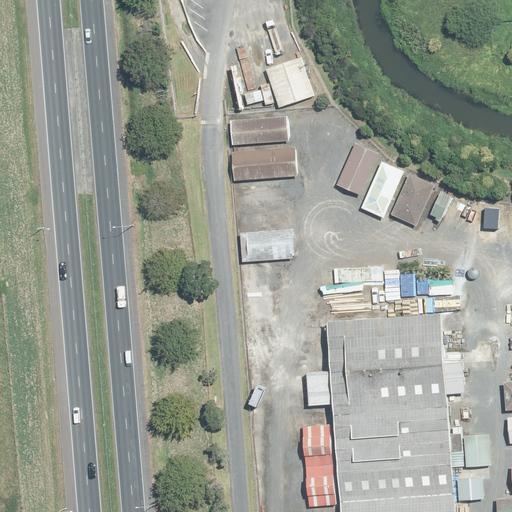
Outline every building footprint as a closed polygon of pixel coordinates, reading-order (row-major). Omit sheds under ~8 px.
[(315,95),(301,57),(266,70),(280,108),(315,95)] [(344,162),(357,129),(330,118),(325,131),(320,129),(313,145),(317,147),(314,154),(319,156),(316,165),(335,172),(339,160),(344,162)] [(288,120),(233,124),(235,148),(290,144),(288,120)] [(352,144),(333,188),(359,199),(378,155),(352,144)] [(293,150),(233,155),(235,186),(296,181),(293,150)] [(385,160),(365,205),(391,216),(410,171),(385,160)] [(419,177),(400,221),(425,232),(445,188),(419,177)] [(288,190),(237,194),(239,210),(289,206),(288,190)] [(506,208),(472,212),(476,259),(511,255),(506,208)] [(238,211),(238,235),(256,235),(256,237),(280,237),(280,235),(285,234),(284,210),(238,211)] [(244,242),(246,270),(292,266),(290,253),(302,252),(301,237),(244,242)] [(331,272),(333,304),(380,300),(377,268),(331,272)] [(247,276),(251,326),(278,324),(274,274),(247,276)] [(341,511),(452,511),(438,317),(327,325),(329,368),(332,405),(336,443),(338,471),(341,511)] [(309,407),(332,405),(329,368),(307,369),(309,407)] [(511,369),(497,370),(500,445),(508,445),(511,444),(511,369)] [(299,475),(338,471),(336,443),(296,446),(299,475)] [(511,511),(511,444),(508,445),(511,491),(487,493),(488,511),(511,511)]
